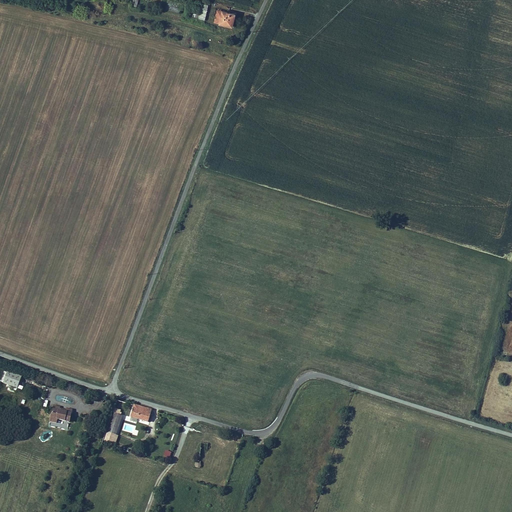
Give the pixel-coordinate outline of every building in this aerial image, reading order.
[(191,8),(190,11),(205,15),(208,0),(201,0),(199,10),(191,8)] [(222,13),(221,18),(233,21),(236,9),(224,6),(222,13)] [(21,372),(7,366),(3,377),(17,382),(21,372)] [(150,406),(133,401),(129,412),(146,418),(150,406)] [(67,408),(60,407),(61,404),(54,402),(54,406),(52,418),(58,419),(59,416),(71,418),(73,405),(68,405),(67,408)] [(114,409),(108,428),(116,430),(121,412),(114,409)] [(106,433),(105,442),(116,444),(117,435),(106,433)]
